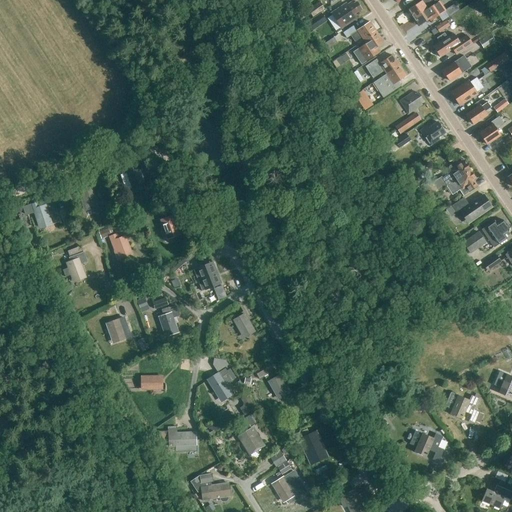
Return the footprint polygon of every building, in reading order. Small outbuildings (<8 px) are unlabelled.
[(414,5),(415,5),(408,10),(413,18),(438,1),(437,0),(431,0),(429,2),(428,0),(419,0),(415,3),(414,5)] [(481,0),(486,11),(497,7),(502,21),(511,17),(505,0),(481,0)] [(319,1),(307,9),(303,12),(308,20),(312,17),(324,9),(319,1)] [(354,3),(353,1),(347,5),(346,3),(330,13),(341,30),(357,19),(354,15),(362,10),(357,1),(354,3)] [(438,1),(413,18),(419,26),(429,19),(430,21),(438,15),(434,10),(441,5),(438,1)] [(449,17),(459,10),(455,4),(445,10),(449,17)] [(321,13),(305,23),(310,31),(326,20),(321,13)] [(441,34),(458,24),(455,18),(437,27),(441,34)] [(357,31),(354,32),(350,27),(342,33),(346,39),(350,35),(354,42),(361,37),(363,41),(376,32),(369,22),(357,30),(357,31)] [(366,44),(359,49),(353,53),(361,65),(380,52),(376,47),(383,42),(376,32),(363,41),(366,44)] [(437,38),(440,42),(433,47),(439,57),(452,49),(456,55),(472,43),(468,37),(460,43),(453,33),(447,38),(444,34),(437,38)] [(491,34),(479,42),(483,48),(495,41),(491,34)] [(501,65),(505,62),(509,60),(504,52),(485,65),(490,72),(501,65)] [(392,55),(379,64),(376,59),(365,67),(373,78),(377,75),(384,71),(386,74),(399,66),(392,55)] [(464,56),(458,60),(454,62),(449,65),(449,66),(442,71),(449,81),(454,78),(455,78),(462,74),(461,74),(471,67),(464,56)] [(406,76),(399,66),(386,74),(373,83),(384,98),(401,86),(398,81),(406,76)] [(357,71),(351,75),(350,76),(355,85),(363,80),(357,71)] [(456,89),(451,93),(459,106),(465,102),(465,103),(473,98),(473,97),(477,94),(476,93),(483,88),(476,78),(469,82),(468,81),(456,89)] [(423,101),(417,93),(415,94),(413,92),(399,101),(408,114),(422,105),(420,102),(423,101)] [(493,107),(497,113),(508,105),(504,99),(493,107)] [(480,106),(466,115),(473,125),(486,116),(484,112),(491,108),(487,103),(481,107),(480,106)] [(400,134),(420,121),(416,114),(396,128),(400,134)] [(479,134),(486,145),(500,136),(496,129),(503,124),(499,117),(491,122),(492,125),(479,134)] [(437,122),(428,128),(426,126),(420,131),(430,146),(439,140),(438,138),(445,133),(437,122)] [(400,149),(411,141),(406,135),(395,142),(400,149)] [(451,173),(442,178),(441,177),(433,182),(439,191),(447,186),(470,170),(465,162),(463,164),(461,162),(456,165),(455,165),(453,164),(449,166),(449,169),(451,173)] [(145,184),(138,163),(124,168),(126,173),(121,175),(126,191),(145,184)] [(470,170),(447,186),(452,195),(462,188),(462,189),(466,187),(469,192),(477,187),(474,182),(475,181),(473,179),(475,178),(470,170)] [(98,203),(92,185),(80,189),(83,198),(81,199),(85,210),(91,208),(91,206),(93,205),(95,212),(105,209),(103,201),(98,203)] [(468,224),(492,207),(483,195),(468,205),(464,198),(446,210),(451,217),(457,213),(459,211),(468,224)] [(31,205),(22,208),(25,216),(34,213),(39,226),(43,224),(44,227),(51,224),(45,205),(38,208),(37,203),(31,205)] [(181,218),(176,205),(169,207),(172,216),(161,220),(167,237),(171,235),(172,237),(179,235),(174,221),(181,218)] [(507,239),(504,235),(509,231),(509,228),(506,224),(503,220),(497,224),(494,221),(487,226),(482,229),(494,247),(507,239)] [(108,229),(98,232),(100,238),(110,234),(108,229)] [(485,243),(478,232),(463,243),(470,253),(485,243)] [(117,233),(108,236),(118,261),(126,258),(126,257),(132,255),(125,237),(119,239),(117,233)] [(196,259),(201,254),(196,249),(191,253),(196,259)] [(68,268),(62,270),(65,277),(71,275),(73,279),(77,278),(78,280),(85,277),(80,264),(86,261),(83,253),(82,252),(69,257),(70,258),(71,262),(66,263),(68,268)] [(47,262),(53,260),(51,253),(45,256),(47,262)] [(496,256),(494,257),(482,265),(487,272),(501,262),(496,256)] [(212,261),(193,269),(202,291),(221,283),(212,261)] [(166,298),(152,303),(154,309),(168,305),(166,298)] [(145,299),(137,302),(139,308),(147,305),(145,299)] [(488,303),(483,306),(486,312),(492,308),(488,303)] [(162,310),(164,316),(159,317),(164,334),(169,332),(170,334),(177,332),(172,318),(179,315),(177,308),(175,308),(173,304),(168,305),(169,307),(162,310)] [(244,314),(234,320),(242,335),(246,333),(248,335),(254,331),(244,314)] [(118,320),(106,324),(112,340),(117,339),(118,341),(125,338),(118,320)] [(147,349),(151,348),(149,343),(139,346),(142,352),(147,349)] [(232,380),(227,374),(224,369),(218,372),(207,379),(220,399),(224,396),(225,398),(231,394),(225,384),(232,380)] [(511,376),(499,371),(493,385),(500,388),(498,393),(510,398),(511,393),(511,376)] [(289,393),(279,375),(268,382),(277,397),(281,394),(283,396),(289,393)] [(161,384),(161,377),(142,377),(142,389),(159,389),(159,384),(161,384)] [(475,394),(474,397),(471,395),(469,400),(451,392),(445,406),(452,409),(450,414),(462,419),(465,412),(471,415),(468,422),(474,424),(475,421),(479,412),(474,409),(478,398),(479,395),(475,394)] [(248,404),(248,407),(250,411),(256,407),(252,401),(248,404)] [(245,418),(251,426),(260,420),(254,411),(245,418)] [(194,425),(201,424),(201,413),(193,413),(194,425)] [(385,436),(393,431),(389,425),(381,429),(385,436)] [(195,433),(176,434),(175,428),(168,428),(169,446),(193,445),(193,440),(195,440),(195,433)] [(253,428),(242,435),(239,437),(249,454),(263,445),(253,428)] [(415,430),(409,444),(416,447),(414,452),(426,457),(429,450),(435,453),(432,460),(438,462),(444,450),(447,443),(441,440),(443,436),(435,433),(433,438),(415,430)] [(327,457),(316,431),(309,434),(300,438),(311,464),(327,457)] [(292,452),(281,456),(284,463),(294,458),(292,452)] [(283,478),(272,485),(277,493),(281,500),(285,497),(287,499),(288,500),(290,503),(307,493),(294,471),(283,478)] [(228,483),(211,486),(210,482),(213,482),(211,473),(199,475),(190,482),(197,492),(201,492),(202,501),(219,498),(220,500),(222,500),(222,502),(226,502),(226,499),(228,499),(228,497),(230,497),(228,483)] [(268,485),(278,480),(275,475),(265,479),(268,485)] [(511,492),(502,488),(504,482),(492,477),(489,483),(496,486),(493,492),(486,489),(481,501),(500,509),(505,497),(511,500),(511,492)] [(350,511),(364,511),(354,491),(343,496),(339,498),(344,507),(347,505),(350,511)]
